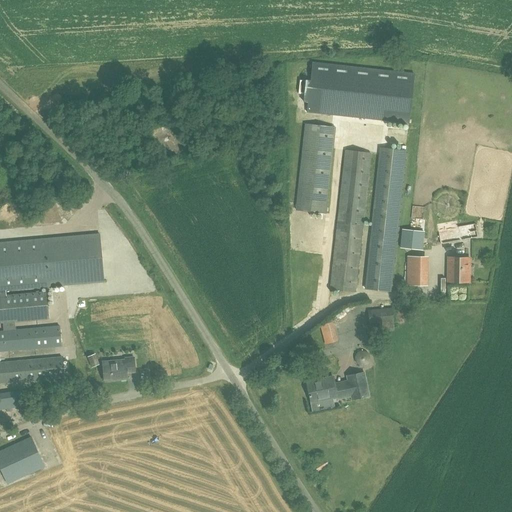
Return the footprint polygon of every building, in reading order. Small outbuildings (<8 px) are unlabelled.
[(311,81),(306,80),(306,81),(300,80),(299,94),(305,94),(304,102),(308,102),(307,112),(409,123),(414,74),(313,63),(311,81)] [(335,127),(306,124),(296,210),(325,213),(335,127)] [(408,151),(383,148),(366,289),(391,291),(408,151)] [(357,292),(373,154),(348,151),(332,289),(357,292)] [(437,224),(438,230),(441,245),(478,238),(476,223),(459,226),(457,220),(437,224)] [(423,250),(425,232),(402,230),(400,248),(423,250)] [(15,322),(48,319),(46,293),(6,296),(5,290),(102,282),(101,281),(103,281),(99,234),(97,234),(97,233),(43,237),(43,239),(0,242),(0,322),(3,323),(4,331),(0,331),(0,350),(36,348),(36,349),(61,347),(59,326),(34,328),(34,329),(15,330),(15,322)] [(409,286),(425,286),(426,258),(409,257),(409,286)] [(471,259),(450,259),(449,283),(471,283),(471,259)] [(395,332),(393,309),(369,311),(371,334),(395,332)] [(325,325),(329,344),(341,342),(338,322),(325,325)] [(96,354),(87,357),(91,367),(100,363),(96,354)] [(0,383),(40,381),(62,379),(60,357),(38,359),(0,362),(0,383)] [(127,373),(136,373),(135,358),(126,358),(126,363),(103,365),(105,381),(128,379),(127,373)] [(311,402),(338,397),(338,399),(352,396),(353,400),(369,397),(364,373),(348,376),(349,380),(335,383),(334,377),(307,383),(311,402)] [(23,391),(0,394),(0,418),(26,415),(23,391)] [(45,467),(31,437),(0,451),(0,466),(8,484),(45,467)] [(331,461),(320,467),(322,472),(334,466),(331,461)]
